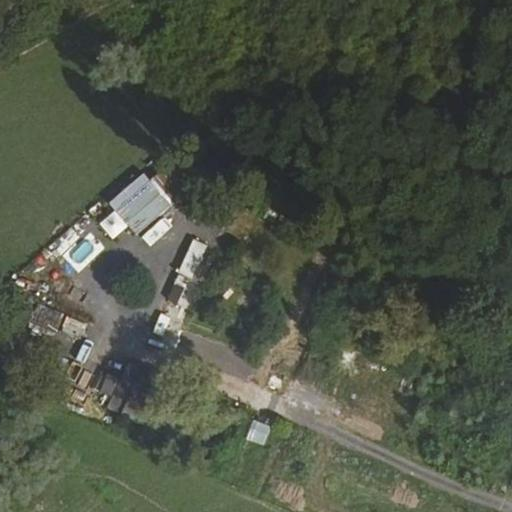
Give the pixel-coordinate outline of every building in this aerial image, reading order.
[(189,250),(185,272),(197,274),(201,253),(189,250)] [(170,306),(181,309),(187,286),(176,284),(170,306)] [(57,311),(37,303),(35,305),(31,306),(26,322),(49,330),(57,311)] [(154,329),(166,335),(174,316),(162,310),(154,329)] [(107,333),(86,323),(77,340),(99,349),(107,333)] [(203,343),(185,335),(175,355),(195,362),(203,343)] [(162,399),(120,378),(107,407),(149,428),(162,399)]
